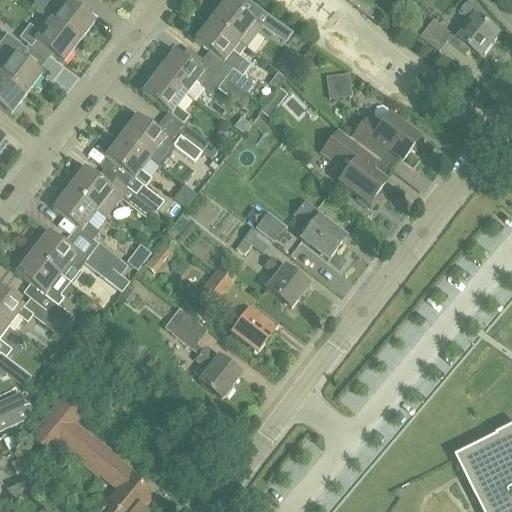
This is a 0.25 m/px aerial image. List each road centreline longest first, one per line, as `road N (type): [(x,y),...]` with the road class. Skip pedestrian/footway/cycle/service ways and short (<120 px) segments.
road 1 (residential): [(209,511),(511,118)]
road 2 (residential): [(0,212),(161,0)]
